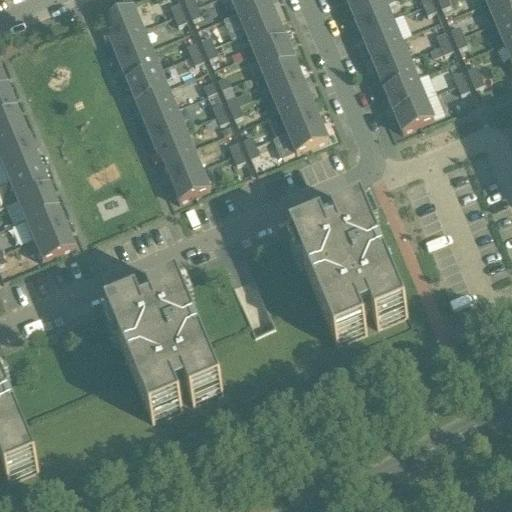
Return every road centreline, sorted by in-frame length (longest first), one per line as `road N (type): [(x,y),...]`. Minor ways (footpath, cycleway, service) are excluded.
road 1 (residential): [(0,328),(359,183),(373,168),(306,0)]
road 2 (secondary): [(511,412),(308,511)]
